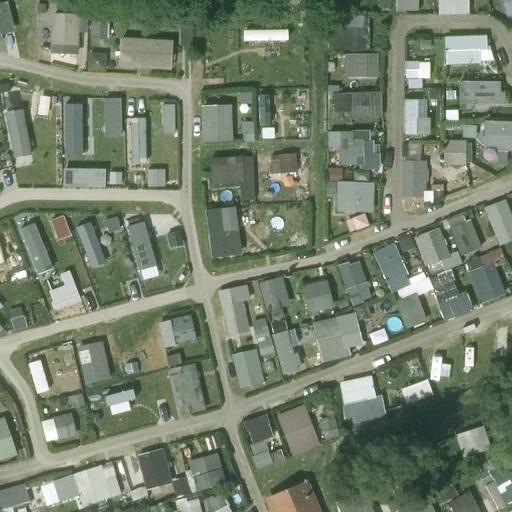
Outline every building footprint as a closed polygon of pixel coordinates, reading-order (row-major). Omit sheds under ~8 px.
[(398,0),(399,10),(423,10),(422,0),(398,0)] [(441,0),(441,13),(473,13),(472,0),(441,0)] [(39,25),(54,26),(53,60),(81,61),(82,12),(59,11),(60,5),(40,4),(39,25)] [(373,47),(373,13),(332,13),(332,47),(373,47)] [(94,20),(94,36),(111,36),(111,20),(94,20)] [(272,51),(271,29),(245,30),(246,52),(272,51)] [(450,63),(494,61),(493,33),(449,35),(450,63)] [(300,61),(313,61),(311,34),(299,35),(300,61)] [(177,67),(177,38),(123,37),(122,66),(177,67)] [(433,78),(434,38),(408,37),(407,78),(433,78)] [(92,52),(91,69),(108,69),(109,53),(92,52)] [(349,52),(349,75),(383,75),(383,52),(349,52)] [(462,80),(463,107),(507,106),(506,78),(462,80)] [(352,117),(386,116),(385,89),(351,90),(352,117)] [(408,134),(432,134),(432,98),(408,98),(408,134)] [(237,139),(236,103),(204,103),(205,139),(237,139)] [(511,118),(487,119),(488,147),(511,146),(511,118)] [(331,129),(331,147),(342,147),(342,165),(377,165),(377,129),(331,129)] [(475,162),(475,139),(447,140),(448,163),(475,162)] [(300,152),(282,153),(283,176),(301,175),(300,152)] [(245,199),(258,198),(256,154),(214,156),(215,182),(244,181),(245,199)] [(432,196),(430,160),(404,161),(406,197),(432,196)] [(340,180),(340,210),(377,210),(377,181),(340,180)] [(502,245),(511,240),(511,204),(509,197),(487,206),(502,245)] [(211,207),(213,255),(243,254),(241,205),(211,207)] [(484,248),(475,216),(453,222),(462,254),(484,248)] [(443,226),(419,234),(433,276),(404,286),(407,296),(400,298),(409,327),(430,320),(421,293),(436,288),(446,319),(472,311),(455,259),(454,259),(443,226)] [(391,290),(413,282),(399,241),(377,249),(391,290)] [(485,303),(509,293),(498,266),(509,261),(504,248),(469,261),(485,303)] [(363,257),(342,264),(354,303),(376,296),(363,257)] [(286,274),(262,281),(286,373),(303,369),(296,344),(310,340),(305,325),(291,329),(285,305),(293,303),(286,274)] [(310,311),(336,308),(332,279),(306,282),(310,311)] [(233,336),(254,331),(246,299),(254,297),(250,282),(221,289),(233,336)] [(193,312),(161,320),(169,347),(201,339),(193,312)] [(324,360),(353,356),(347,315),(317,319),(324,360)] [(267,317),(255,320),(260,339),(273,335),(267,317)] [(80,344),(87,382),(113,377),(106,339),(80,344)] [(244,387),(268,379),(258,346),(234,354),(244,387)] [(436,388),(459,380),(448,346),(425,353),(436,388)] [(74,349),(38,363),(43,375),(79,362),(74,349)] [(199,362),(170,368),(179,405),(192,402),(194,412),(209,408),(199,362)] [(351,421),(386,413),(378,373),(343,380),(351,421)] [(431,377),(404,386),(409,402),(436,393),(431,377)] [(131,414),(130,403),(140,402),(139,389),(106,392),(107,415),(131,414)] [(296,454),(324,443),(308,402),(280,413),(296,454)] [(75,412),(44,418),(49,442),(80,435),(75,412)] [(270,412),(246,420),(262,467),(276,463),(267,438),(278,434),(270,412)] [(0,417),(0,460),(21,453),(8,415),(0,417)] [(338,415),(324,417),(328,437),(342,435),(338,415)] [(487,423),(458,433),(467,457),(495,447),(487,423)] [(165,446),(141,452),(150,488),(175,481),(165,446)] [(192,458),(199,488),(228,482),(222,452),(192,458)] [(83,494),(87,507),(125,494),(113,459),(55,479),(63,501),(83,494)] [(511,471),(510,465),(486,473),(499,509),(511,504),(511,471)] [(189,475),(176,478),(180,494),(193,491),(189,475)] [(460,480),(447,487),(453,498),(465,491),(460,480)] [(0,511),(17,511),(16,506),(34,502),(29,482),(0,489),(0,511)] [(318,511),(308,487),(269,503),(272,511),(318,511)] [(453,499),(458,511),(484,511),(474,489),(453,499)] [(206,497),(211,511),(236,511),(229,490),(206,497)] [(205,511),(202,495),(174,500),(176,511),(205,511)]
